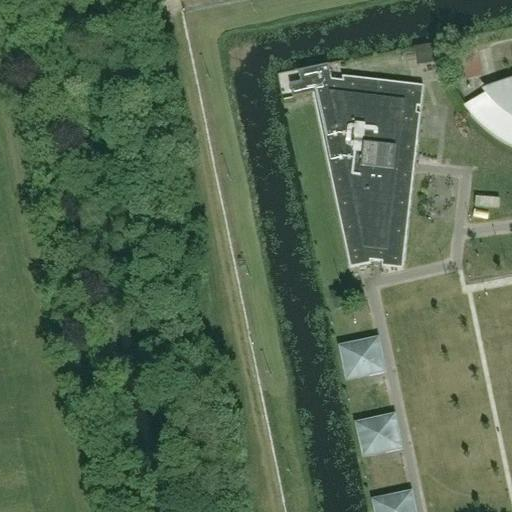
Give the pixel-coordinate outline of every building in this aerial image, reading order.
[(478,52),(457,57),(462,83),(484,79),(478,52)] [(382,269),(401,271),(423,87),(343,77),(342,77),(343,81),(332,80),(329,65),(298,71),(300,82),(290,84),(293,98),(312,94),(350,272),(369,267),(369,264),(382,265),(382,269)] [(511,79),(499,84),(485,89),(487,91),(467,102),(471,107),(475,112),(480,117),(484,121),(489,125),(494,129),(500,133),(505,136),(511,139),(511,79)] [(338,345),(345,380),(385,372),(378,336),(338,345)] [(355,422),(363,458),(403,449),(395,414),(355,422)] [(371,500),(373,511),(415,511),(411,491),(371,500)]
